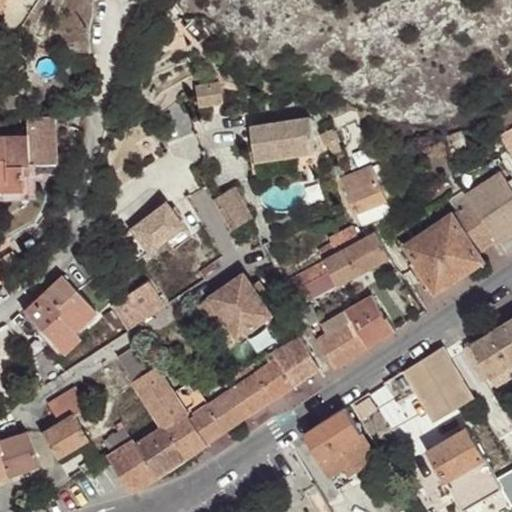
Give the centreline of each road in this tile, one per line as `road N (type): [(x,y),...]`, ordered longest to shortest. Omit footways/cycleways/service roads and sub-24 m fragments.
road 1 (tertiary): [(137,511),(184,491),(511,280)]
road 2 (residential): [(151,178),(103,212),(0,318)]
